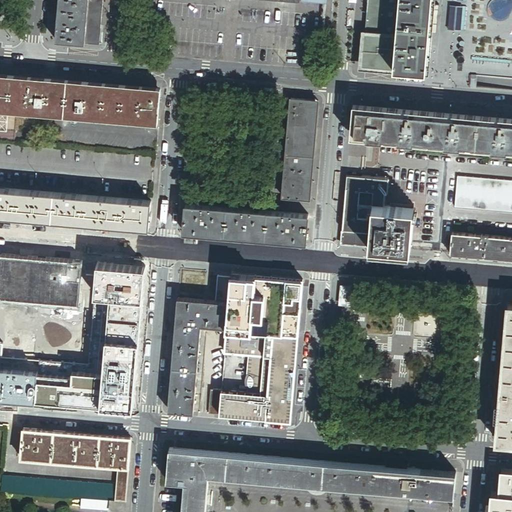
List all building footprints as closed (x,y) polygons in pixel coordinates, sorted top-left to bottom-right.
[(86,43),(89,0),(59,0),(56,41),(86,43)] [(103,0),(89,0),(86,43),(100,44),(103,0)] [(400,0),(368,0),(365,34),(397,37),(400,0)] [(400,0),(397,37),(394,70),(427,72),(428,51),(432,0),(400,0)] [(363,67),(394,70),(397,37),(365,34),(363,67)] [(159,89),(0,75),(0,108),(157,121),(159,89)] [(319,101),(292,98),(283,197),(311,199),(319,101)] [(511,121),(357,108),(355,134),(367,135),(367,138),(511,150),(511,121)] [(361,177),(348,176),(343,232),(370,234),(373,205),(384,206),(385,193),(388,193),(389,179),(361,176),(361,177)] [(511,212),(511,181),(457,176),(455,207),(511,212)] [(0,216),(150,228),(152,201),(0,188),(0,216)] [(309,215),(186,204),(184,232),(307,242),(309,215)] [(391,206),(384,206),(373,205),(370,234),(369,246),(411,250),(414,208),(397,207),(391,206)] [(370,234),(343,232),(342,244),(369,246),(370,234)] [(511,259),(511,237),(452,233),(450,254),(511,259)] [(83,262),(0,254),(0,298),(79,306),(83,262)] [(148,267),(83,262),(79,306),(101,308),(95,379),(37,374),(35,400),(131,409),(137,403),(148,267)] [(257,277),(232,275),(232,278),(230,304),(228,328),(227,330),(252,333),(257,277)] [(216,303),(230,304),(232,278),(219,277),(216,303)] [(304,281),(257,277),(252,333),(266,334),(274,334),(299,336),(304,281)] [(344,306),(356,307),(359,308),(360,290),(342,288),(341,306),(344,306)] [(169,412),(194,414),(201,326),(204,301),(178,299),(169,412)] [(201,326),(228,328),(230,304),(216,303),(204,301),(201,326)] [(354,319),(356,307),(344,306),(343,318),(354,319)] [(511,307),(509,307),(497,441),(511,442),(511,307)] [(252,333),(227,330),(225,354),(248,356),(264,357),(266,334),(252,333)] [(274,334),(266,334),(264,357),(261,395),(258,420),(266,420),(274,334)] [(291,423),(299,336),(274,334),(266,420),(291,423)] [(247,390),(247,394),(261,395),(264,357),(248,356),(247,375),(245,378),(245,382),(245,384),(245,386),(247,390)] [(0,396),(8,397),(8,398),(10,398),(10,397),(21,398),(21,399),(22,399),(22,398),(34,399),(34,400),(35,400),(37,374),(0,370),(0,396)] [(220,416),(222,392),(211,391),(209,416),(220,416)] [(230,392),(222,392),(220,416),(227,417),(230,392)] [(230,392),(227,417),(258,420),(261,395),(247,394),(230,392)] [(108,511),(124,511),(125,503),(128,469),(131,439),(23,430),(20,460),(118,468),(117,487),(2,477),(0,493),(98,501),(97,511),(108,511)] [(439,497),(455,499),(457,475),(394,469),(169,450),(162,511),(205,511),(208,478),(392,493),(428,496),(439,497)] [(511,472),(502,472),(500,495),(511,496),(511,472)] [(491,511),(511,511),(511,496),(500,495),(493,495),(491,511)]
